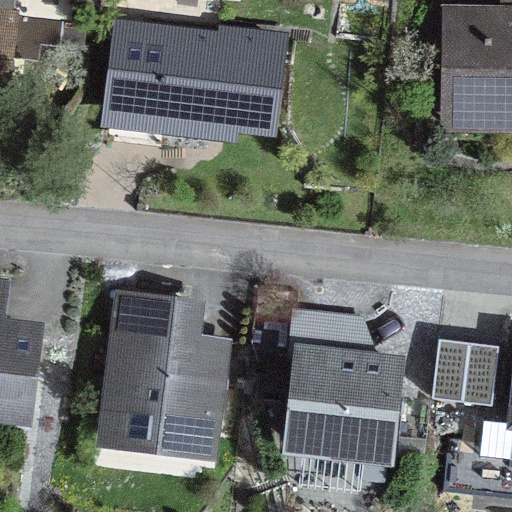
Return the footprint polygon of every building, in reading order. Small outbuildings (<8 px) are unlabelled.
[(0,0),(0,82),(5,83),(8,48),(39,51),(39,41),(60,43),(63,21),(11,18),(12,0),(0,0)] [(508,127),(511,127),(511,12),(448,12),(446,108),(508,109),(508,127)] [(282,45),(121,26),(108,131),(161,138),(163,120),(211,126),(212,119),(272,127),(282,45)] [(207,452),(225,307),(125,295),(107,440),(207,452)] [(360,320),(295,313),(291,354),(303,355),(293,446),(384,456),(394,365),(356,360),(360,320)] [(0,413),(24,416),(34,336),(0,332),(0,413)] [(511,423),(483,421),(480,456),(511,459),(511,423)]
